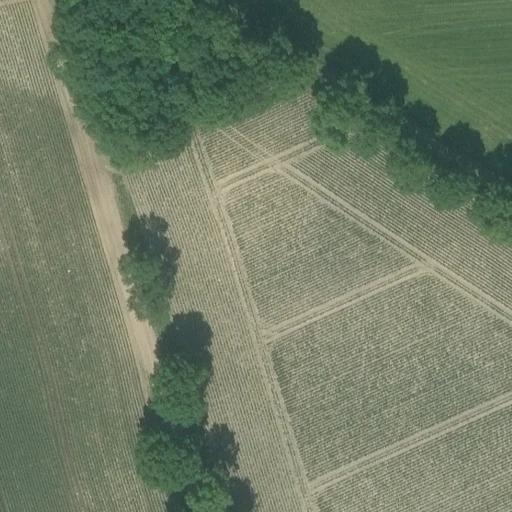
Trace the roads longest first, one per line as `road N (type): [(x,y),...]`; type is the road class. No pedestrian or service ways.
road 1 (track): [(199,511),(44,0)]
road 2 (track): [(211,0),(511,197)]
